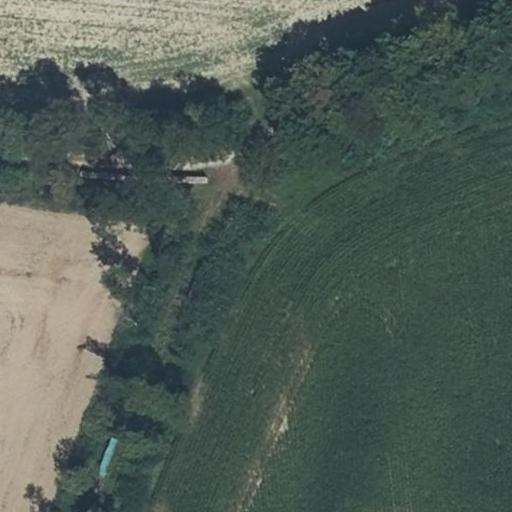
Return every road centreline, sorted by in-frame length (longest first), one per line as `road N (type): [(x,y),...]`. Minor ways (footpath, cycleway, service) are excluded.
road 1 (track): [(511,59),(240,152),(0,138)]
road 2 (track): [(240,152),(110,511)]
